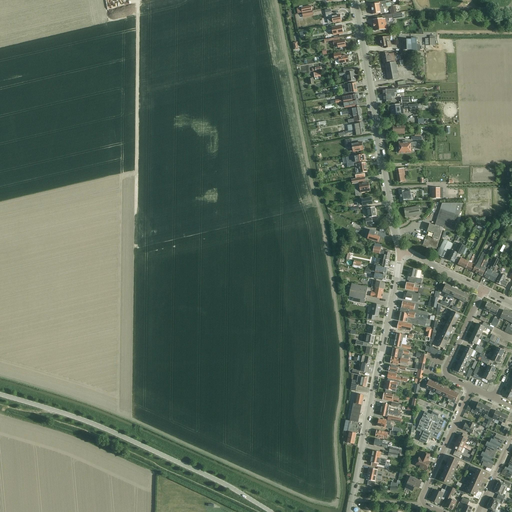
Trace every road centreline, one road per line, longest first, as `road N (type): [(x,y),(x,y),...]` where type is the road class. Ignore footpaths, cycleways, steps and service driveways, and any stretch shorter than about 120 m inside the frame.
road 1 (unclassified): [(270,511),(100,427),(0,395)]
road 2 (tertiary): [(350,511),(399,252)]
road 3 (tertiary): [(399,252),(355,0)]
road 4 (residential): [(440,511),(422,496),(471,388)]
road 5 (residential): [(471,388),(445,370),(482,289)]
